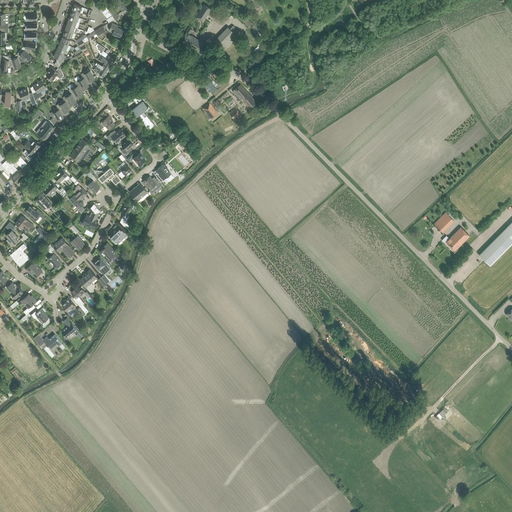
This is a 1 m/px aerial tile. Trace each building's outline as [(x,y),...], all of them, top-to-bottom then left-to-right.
[(122,11),(130,6),(126,0),(118,6),(122,11)] [(211,8),(204,3),(195,17),(203,23),(206,19),(205,18),(211,8)] [(72,6),(71,9),(80,12),(82,7),(74,4),(73,6),(72,6)] [(100,9),(107,18),(112,15),(105,5),(100,9)] [(70,14),(78,17),(80,12),(71,9),(70,11),(71,12),(70,14)] [(38,15),(37,15),(37,13),(32,13),(32,10),(34,10),(25,10),(25,15),(27,15),(27,19),(32,19),(37,19),(37,18),(38,18),(38,17),(38,16),(38,15)] [(118,14),(117,14),(113,10),(110,12),(116,19),(120,16),(118,14)] [(5,23),(5,21),(5,13),(0,13),(0,27),(4,28),(8,28),(8,23),(5,23)] [(38,24),(37,24),(37,22),(32,22),(32,19),(27,19),(25,19),(25,25),(27,25),(27,28),(27,29),(32,29),(37,29),(37,27),(38,27),(38,26),(38,25),(38,24)] [(77,28),(79,23),(77,22),(67,19),(66,22),(68,22),(67,24),(75,27),(77,28)] [(118,25),(112,23),(109,30),(113,31),(113,33),(120,37),(124,29),(117,27),(118,25)] [(65,26),(64,29),(73,32),(76,33),(77,28),(75,27),(67,24),(66,27),(65,26)] [(224,51),(238,36),(241,33),(233,25),(230,28),(229,27),(214,42),(224,51)] [(103,26),(96,30),(95,31),(98,35),(106,30),(103,26)] [(37,34),(37,33),(37,32),(32,32),(32,29),(27,29),(27,28),(24,28),(24,34),(27,34),(27,38),(32,38),(37,38),(37,36),(38,36),(38,35),(38,34),(37,34)] [(198,51),(201,47),(204,43),(189,34),(192,29),(189,28),(181,40),(198,51)] [(71,38),(73,32),(64,29),(63,32),(64,32),(63,35),(71,38)] [(60,38),(59,41),(68,45),(70,40),(63,36),(62,39),(60,38)] [(36,45),(36,44),(36,43),(31,42),(32,38),(27,38),(24,38),(23,43),(26,43),(25,47),(30,48),(35,49),(35,47),(36,47),(36,46),(37,46),(37,45),(36,45)] [(59,44),(58,46),(66,50),(68,45),(59,41),(58,43),(59,44)] [(116,59),(109,54),(104,51),(105,48),(97,43),(96,45),(101,54),(101,55),(113,63),(116,59)] [(56,48),(55,51),(64,55),(66,50),(58,46),(57,48),(56,48)] [(31,58),(30,58),(30,57),(31,56),(27,53),(30,48),(25,47),(23,47),(18,53),(19,54),(25,59),(27,61),(28,60),(29,60),(30,60),(30,59),(31,59),(31,58)] [(65,58),(66,56),(64,55),(55,51),(54,53),(55,54),(54,56),(57,58),(56,60),(57,61),(54,64),(58,68),(61,64),(62,65),(66,59),(65,58)] [(20,67),(21,66),(19,61),(25,59),(19,54),(15,55),(16,57),(12,59),(14,65),(15,68),(17,68),(18,68),(19,68),(19,67),(20,67)] [(97,59),(104,63),(110,67),(113,63),(101,55),(101,54),(97,59)] [(5,70),(6,70),(6,69),(7,70),(8,64),(14,65),(12,59),(12,58),(7,57),(7,56),(3,55),(3,59),(2,62),(1,69),(3,69),(3,70),(4,70),(5,70)] [(96,61),(95,64),(107,72),(110,67),(104,63),(102,65),(96,61)] [(105,76),(107,72),(95,64),(93,66),(95,68),(99,70),(98,72),(105,76)] [(58,68),(56,70),(52,66),(49,70),(46,74),(53,80),(56,76),(59,78),(60,78),(61,78),(62,78),(64,75),(64,74),(62,70),(61,70),(58,68)] [(86,71),(81,74),(84,78),(88,84),(92,82),(91,80),(95,78),(90,70),(87,72),(86,71)] [(216,88),(217,88),(224,82),(212,70),(202,79),(200,77),(198,79),(201,82),(211,93),(216,88)] [(76,81),(75,82),(77,86),(78,86),(81,92),(82,92),(86,90),(85,88),(89,86),(88,84),(84,78),(81,80),(78,76),(74,78),(76,81)] [(41,91),(46,87),(41,80),(33,85),(37,91),(36,92),(33,93),(35,100),(43,94),(41,91)] [(72,84),(68,86),(70,89),(69,89),(71,94),(75,100),(80,97),(79,96),(82,94),(82,92),(81,92),(78,86),(77,86),(75,88),(72,84)] [(243,100),(250,108),(257,102),(240,84),(233,91),(242,101),(243,100)] [(22,100),(30,97),(33,105),(36,103),(32,92),(30,93),(27,88),(19,91),(22,100)] [(11,103),(14,103),(14,100),(14,95),(10,95),(11,92),(7,91),(6,91),(6,95),(0,94),(0,96),(0,98),(0,103),(2,103),(2,102),(5,102),(5,104),(11,105),(11,103)] [(132,110),(149,130),(155,125),(152,122),(143,111),(148,106),(143,100),(136,92),(130,95),(138,104),(132,110)] [(62,97),(64,100),(69,108),(74,105),(73,104),(76,101),(75,100),(71,94),(68,95),(68,94),(62,97)] [(56,105),(58,107),(63,116),(67,113),(66,111),(70,109),(69,108),(64,100),(62,101),(61,102),(56,105)] [(212,119),(219,113),(210,102),(202,108),(212,119)] [(60,119),(64,117),(63,116),(58,107),(55,109),(55,110),(50,113),(54,119),(56,124),(61,121),(60,119)] [(236,108),(229,112),(234,120),(241,116),(236,108)] [(101,128),(102,128),(105,125),(108,129),(110,128),(115,124),(110,119),(111,118),(109,115),(108,116),(105,113),(102,116),(104,119),(102,121),(99,123),(100,125),(100,126),(100,127),(101,128)] [(44,126),(38,133),(45,140),(48,136),(55,127),(46,120),(42,125),(44,126)] [(113,131),(107,136),(110,141),(113,138),(117,143),(126,135),(120,129),(115,133),(113,131)] [(70,155),(74,158),(81,163),(91,149),(94,152),(96,148),(83,138),(70,155)] [(121,150),(125,155),(127,153),(131,150),(129,148),(133,144),(129,139),(125,142),(122,145),(124,148),(121,150)] [(184,146),(181,143),(182,142),(179,139),(174,144),(177,147),(179,145),(182,148),(184,146)] [(40,146),(33,140),(31,143),(28,140),(23,146),(26,148),(26,149),(24,152),(24,151),(23,151),(26,157),(30,153),(33,155),(40,146)] [(98,141),(95,144),(103,150),(106,147),(98,141)] [(196,156),(188,148),(184,152),(192,160),(196,156)] [(137,154),(135,151),(127,158),(130,162),(134,159),(139,165),(146,160),(140,152),(137,154)] [(20,156),(18,158),(19,160),(17,162),(22,168),(27,163),(20,156)] [(13,163),(8,158),(6,160),(8,164),(11,167),(22,179),(26,175),(21,169),(19,171),(14,165),(13,163)] [(2,164),(8,170),(9,170),(14,175),(12,177),(17,183),(22,179),(11,167),(8,164),(6,160),(2,164)] [(122,170),(118,173),(122,178),(126,175),(132,171),(129,167),(124,161),(121,163),(122,164),(124,166),(121,168),(122,170)] [(159,175),(157,177),(161,181),(164,179),(165,181),(172,175),(163,164),(156,171),(159,175)] [(99,177),(98,177),(99,178),(102,182),(110,176),(111,177),(110,178),(115,184),(121,180),(118,176),(116,174),(114,175),(113,173),(114,172),(110,167),(104,173),(102,171),(93,170),(99,177)] [(94,175),(93,174),(89,170),(88,168),(86,171),(91,178),(94,175)] [(62,169),(54,176),(58,180),(60,182),(64,178),(67,180),(70,177),(67,175),(65,172),(62,169)] [(2,173),(0,174),(0,175),(6,182),(9,180),(2,173)] [(158,185),(160,183),(157,180),(155,178),(153,180),(150,176),(143,181),(150,189),(156,184),(158,185)] [(93,193),(100,187),(97,184),(94,180),(87,186),(93,193)] [(49,195),(58,187),(55,184),(51,181),(48,184),(49,184),(43,189),(47,193),(49,195)] [(76,188),(73,191),(76,194),(75,194),(70,199),(78,208),(84,203),(80,199),(82,198),(87,193),(84,190),(82,188),(78,184),(75,188),(76,188)] [(130,192),(133,196),(137,200),(147,192),(145,189),(141,185),(139,187),(138,185),(130,192)] [(47,208),(52,204),(41,192),(38,195),(41,197),(39,199),(38,197),(35,200),(39,204),(44,209),(46,207),(47,208)] [(124,214),(120,222),(126,228),(129,226),(125,222),(129,215),(128,215),(132,208),(135,210),(137,207),(133,205),(132,204),(127,201),(121,213),(124,214)] [(87,215),(82,223),(94,229),(96,224),(94,223),(100,212),(94,204),(89,209),(92,213),(90,216),(87,215)] [(30,206),(25,212),(29,215),(35,220),(40,215),(42,217),(43,217),(44,215),(38,209),(36,211),(32,208),(30,206)] [(446,212),(434,224),(442,232),(454,220),(446,212)] [(28,221),(27,220),(23,216),(21,219),(20,218),(15,223),(19,226),(22,229),(23,227),(29,232),(34,226),(28,221)] [(511,220),(480,254),(491,265),(511,243),(511,220)] [(73,225),(70,227),(76,234),(79,231),(73,225)] [(116,242),(118,244),(125,238),(126,239),(129,236),(122,229),(121,230),(120,228),(117,225),(113,228),(116,230),(114,232),(113,231),(110,233),(111,234),(110,235),(112,238),(111,239),(115,243),(115,244),(116,242)] [(39,226),(36,230),(41,234),(43,236),(47,232),(46,232),(39,226)] [(446,235),(442,240),(451,249),(452,249),(451,249),(452,248),(454,251),(458,247),(469,236),(461,227),(449,238),(446,235)] [(7,240),(12,246),(19,240),(17,239),(18,238),(12,230),(6,235),(9,238),(7,240)] [(83,246),(85,244),(82,240),(78,236),(71,242),(74,246),(78,250),(81,247),(82,245),(83,246)] [(71,249),(62,238),(57,242),(56,242),(54,243),(54,245),(59,252),(62,249),(66,253),(69,257),(74,253),(71,249)] [(24,243),(14,251),(10,254),(20,266),(24,263),(30,258),(23,250),(27,247),(24,243)] [(104,248),(100,251),(104,255),(108,260),(112,257),(116,260),(120,256),(111,246),(107,243),(103,247),(104,248)] [(56,268),(62,263),(54,253),(48,258),(56,268)] [(96,261),(93,263),(103,275),(101,277),(106,283),(109,281),(104,274),(107,272),(110,269),(100,257),(97,260),(96,261)] [(36,277),(42,271),(39,267),(36,264),(37,264),(34,261),(30,265),(26,269),(29,272),(30,271),(36,277)] [(80,280),(83,283),(86,287),(90,292),(92,292),(93,283),(92,281),(97,277),(93,273),(90,269),(85,274),(86,275),(80,280)] [(101,277),(98,279),(103,286),(106,283),(101,277)] [(11,293),(15,298),(23,292),(18,286),(17,288),(12,282),(8,286),(7,287),(11,292),(11,293)] [(79,285),(71,292),(74,296),(75,296),(73,298),(77,302),(80,307),(80,306),(83,304),(84,303),(78,296),(80,294),(81,295),(85,292),(83,289),(79,285)] [(25,297),(21,301),(23,303),(24,302),(28,307),(27,308),(30,311),(35,307),(33,304),(33,303),(37,301),(34,297),(32,298),(30,296),(29,294),(25,297)] [(62,305),(68,312),(72,309),(76,306),(72,301),(69,297),(65,300),(67,301),(62,305)] [(83,304),(80,306),(86,313),(88,312),(89,311),(83,304)] [(80,307),(77,309),(83,316),(86,313),(80,306),(80,307)] [(33,313),(32,314),(35,318),(37,317),(42,323),(43,323),(43,325),(44,327),(43,327),(44,326),(46,325),(49,323),(50,322),(50,321),(49,319),(49,318),(44,312),(46,310),(44,307),(37,313),(36,311),(33,313)] [(29,312),(22,318),(24,321),(31,315),(29,312)] [(73,331),(76,334),(80,338),(82,336),(76,329),(76,328),(71,321),(67,318),(63,321),(66,324),(67,324),(69,325),(61,331),(65,335),(66,337),(73,331)] [(39,334),(34,338),(40,346),(45,342),(46,343),(50,348),(57,343),(59,346),(62,343),(58,338),(55,334),(49,339),(47,336),(43,339),(39,334)]
